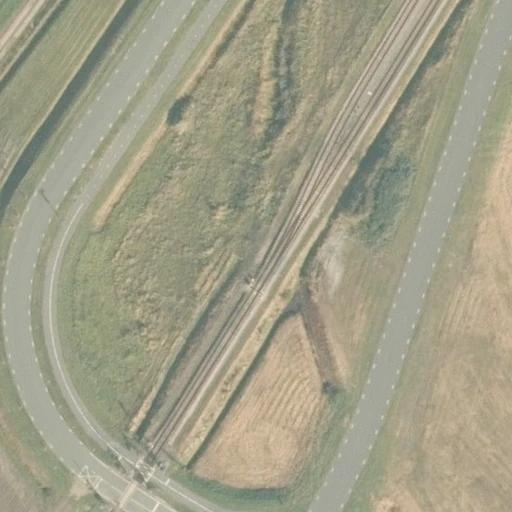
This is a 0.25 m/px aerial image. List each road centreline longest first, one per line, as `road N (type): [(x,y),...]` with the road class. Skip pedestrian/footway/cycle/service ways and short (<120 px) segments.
road 1 (unclassified): [(148,511),(87,469),(47,419),(21,365),(14,295),(34,221),(176,0)]
road 2 (tertiary): [(322,511),(371,408),(509,0)]
